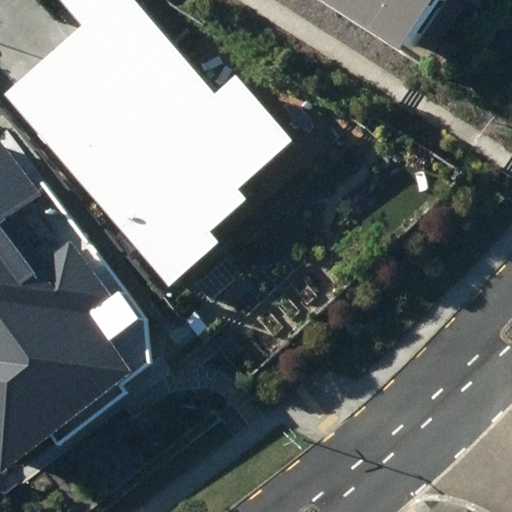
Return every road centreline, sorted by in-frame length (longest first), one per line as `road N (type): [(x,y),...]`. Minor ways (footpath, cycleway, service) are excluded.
road 1 (residential): [(295,511),(432,402)]
road 2 (residential): [(432,402),(511,310)]
